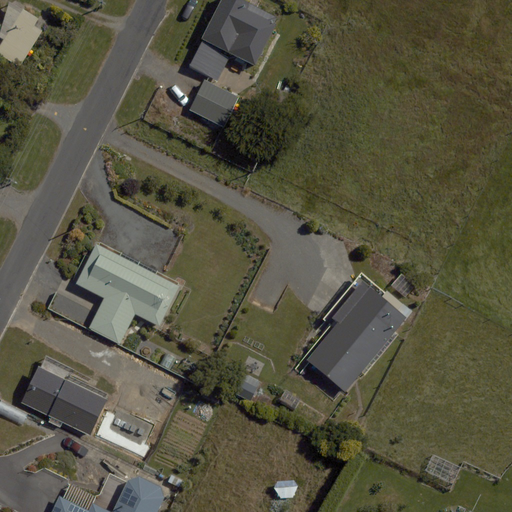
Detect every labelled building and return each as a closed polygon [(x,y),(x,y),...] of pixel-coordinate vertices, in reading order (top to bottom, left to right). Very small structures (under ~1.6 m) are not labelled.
[(291,22),(247,0),(224,0),(193,63),(213,73),(224,52),(265,73),(291,22)] [(0,67),(8,72),(35,28),(4,9),(0,15),(0,67)] [(242,100),(210,84),(195,114),(227,130),(242,100)] [(87,250),(70,288),(97,311),(75,336),(114,354),(131,318),(159,324),(175,286),(87,250)] [(407,318),(353,282),(288,365),(338,405),(407,318)] [(40,360),(12,403),(84,440),(104,397),(40,360)] [(109,508),(55,490),(47,511),(164,511),(177,489),(133,465),(109,508)]
